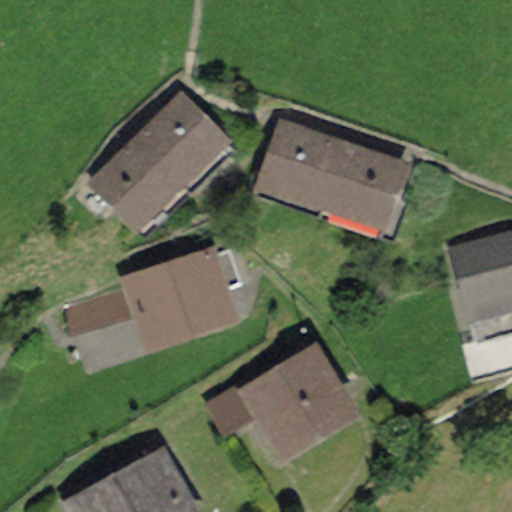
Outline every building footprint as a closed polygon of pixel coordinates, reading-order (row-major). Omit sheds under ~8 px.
[(185,105),(139,147),(181,192),(227,150),(185,105)] [(258,192),(318,213),(341,147),(282,126),(258,192)] [(136,233),(181,192),(139,147),(95,188),(136,233)] [(405,170),(341,147),(318,213),(382,236),(405,170)] [(511,223),(458,235),(479,338),(511,331),(511,223)] [(212,262),(119,284),(139,365),(232,343),(212,262)] [(75,332),(117,320),(109,292),(67,304),(75,332)] [(361,432),(310,366),(237,421),(288,487),(361,432)] [(207,511),(186,459),(64,507),(65,511),(207,511)]
